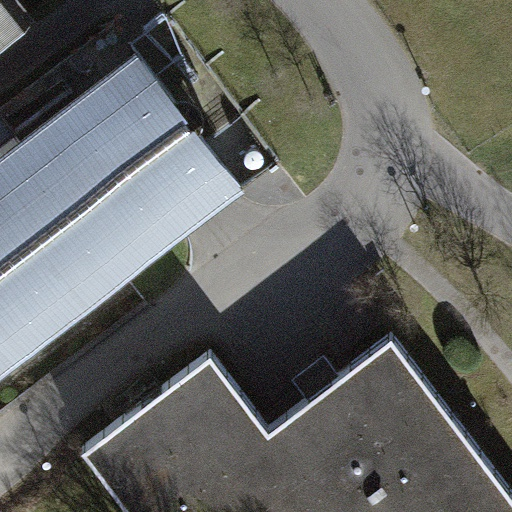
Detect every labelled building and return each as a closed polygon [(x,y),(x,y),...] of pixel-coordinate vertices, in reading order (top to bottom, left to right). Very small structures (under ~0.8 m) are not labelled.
[(0,0),(0,37),(26,18),(12,0),(0,0)] [(247,122),(182,37),(161,53),(139,24),(132,31),(219,143),(247,122)] [(0,358),(121,266),(236,178),(131,41),(19,127),(0,141),(0,358)] [(0,107),(0,141),(19,127),(2,106),(0,107)] [(134,511),(511,511),(511,489),(393,331),(323,383),(269,424),(212,348),(83,444),(134,511)]
